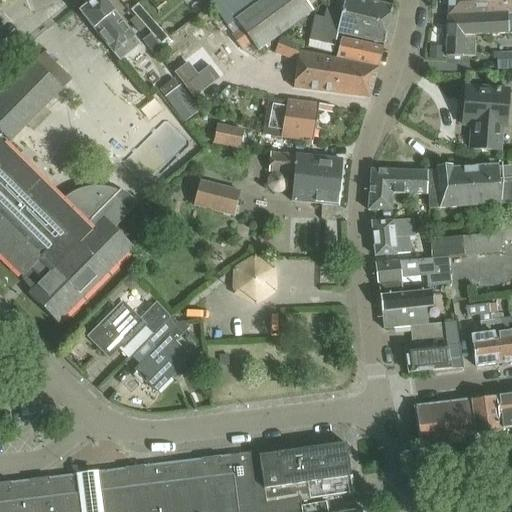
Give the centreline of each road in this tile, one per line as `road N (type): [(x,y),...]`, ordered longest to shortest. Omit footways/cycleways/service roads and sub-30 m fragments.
road 1 (residential): [(377,405),(147,435),(101,421),(0,324)]
road 2 (residential): [(377,405),(359,190),(399,49),(404,0)]
road 3 (residential): [(377,405),(413,387),(511,383)]
